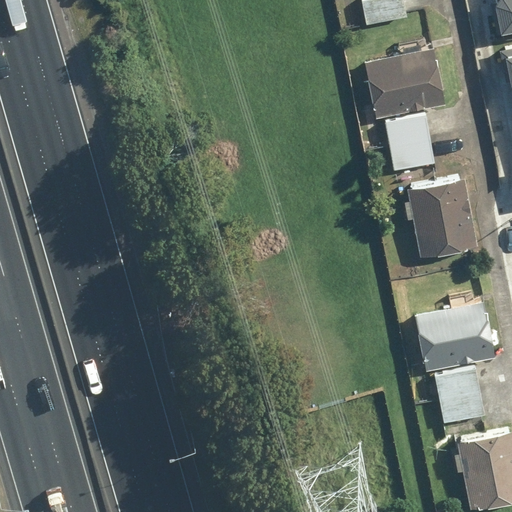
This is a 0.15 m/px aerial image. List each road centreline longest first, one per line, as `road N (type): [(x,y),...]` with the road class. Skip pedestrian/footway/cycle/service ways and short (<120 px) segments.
road 1 (motorway): [(0,16),(143,511)]
road 2 (unknown): [(511,292),(444,0)]
road 3 (motorway): [(72,511),(0,260)]
